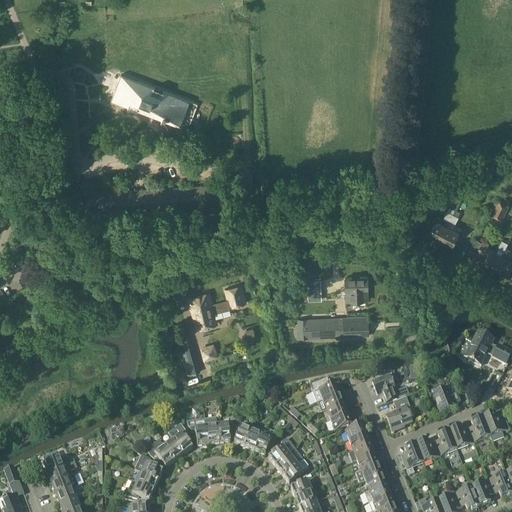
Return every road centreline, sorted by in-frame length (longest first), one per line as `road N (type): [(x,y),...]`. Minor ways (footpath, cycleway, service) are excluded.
road 1 (unclassified): [(0,357),(180,261),(252,235)]
road 2 (residential): [(279,511),(258,475),(222,461),(183,477),(167,511)]
road 3 (unclassified): [(402,247),(339,235),(252,235)]
road 4 (residential): [(511,409),(489,402),(386,446)]
road 5 (residential): [(511,304),(402,247)]
